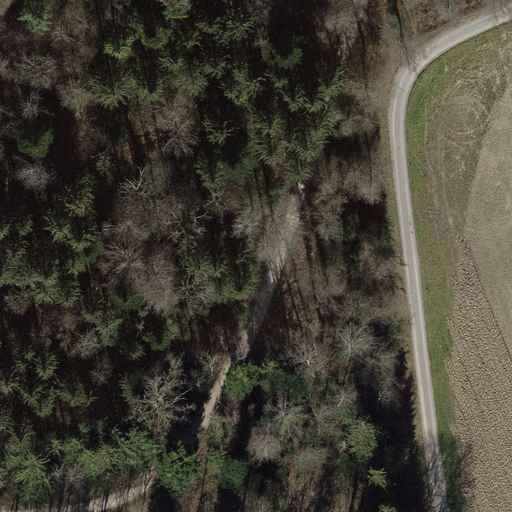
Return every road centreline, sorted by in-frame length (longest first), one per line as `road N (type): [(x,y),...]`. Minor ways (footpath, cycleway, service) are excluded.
road 1 (track): [(75,511),(143,484),(210,419),(275,269),(359,0)]
road 2 (track): [(511,17),(415,68),(393,96),(442,511)]
